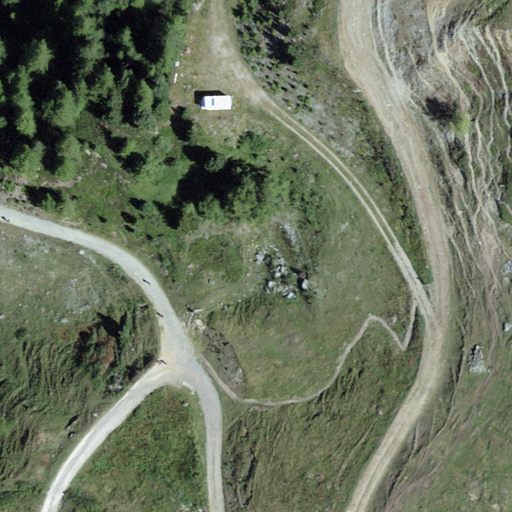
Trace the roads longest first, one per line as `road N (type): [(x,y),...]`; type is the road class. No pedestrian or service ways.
road 1 (track): [(437,342),(415,287),(359,195),(251,93),(215,34),(211,0)]
road 2 (track): [(360,0),(356,25),(439,259),(437,342)]
road 3 (track): [(0,212),(122,258),(160,301),(181,352)]
road 4 (track): [(49,511),(75,460),(181,352)]
road 5 (track): [(437,342),(355,511)]
road 6 (track): [(181,352),(211,402),(217,511)]
